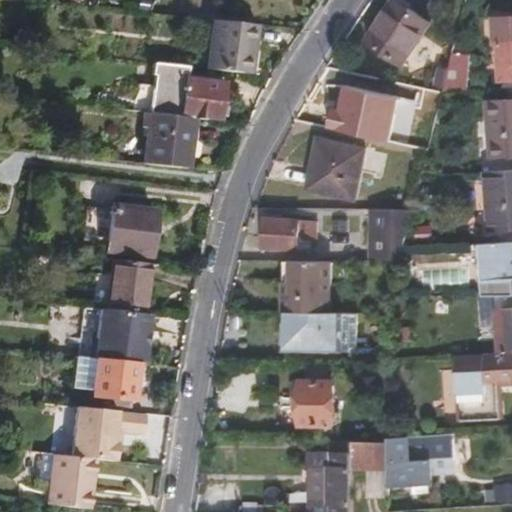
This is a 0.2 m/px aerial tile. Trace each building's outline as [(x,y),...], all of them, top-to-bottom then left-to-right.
[(248,13),(253,0),(229,0),(228,5),(248,13)] [(419,23),(384,0),(356,43),(389,66),(419,23)] [(202,69),(247,73),(252,23),(207,19),(202,69)] [(497,56),(500,90),(511,88),(511,26),(493,28),(495,56),(497,56)] [(448,69),(445,87),(467,89),(470,54),(452,52),(448,69)] [(144,113),(186,118),(213,121),(217,83),(182,79),(184,67),(150,63),(144,113)] [(433,85),(445,87),(448,69),(439,66),(433,85)] [(441,102),(452,101),(453,95),(443,93),(441,102)] [(389,94),(380,134),(404,140),(407,121),(401,119),(406,98),(389,94)] [(511,109),(487,112),(489,169),(511,167),(511,109)] [(143,113),(137,162),(180,166),(186,118),(144,113),(143,113)] [(317,141),(306,192),(352,202),(363,151),(317,141)] [(430,172),(430,181),(441,180),(442,172),(430,172)] [(511,247),(511,178),(482,181),(486,250),(511,247)] [(144,255),(148,212),(107,207),(102,250),(144,255)] [(407,255),(415,217),(372,215),(374,266),(405,267),(407,255)] [(294,239),(305,239),(310,239),(310,221),(262,220),(260,248),(294,248),(294,245),(294,239)] [(339,224),(327,224),(327,234),(340,234),(339,224)] [(493,306),(511,304),(511,247),(486,250),(481,250),(484,306),(493,306)] [(110,261),(104,311),(137,315),(143,265),(110,261)] [(334,264),(287,263),(284,293),(288,294),(285,318),(329,321),(334,264)] [(511,304),(493,306),(497,356),(511,354),(511,304)] [(285,318),(283,318),(279,353),(332,357),(336,323),(329,321),(285,318)] [(94,339),(92,360),(129,365),(130,365),(134,329),(96,325),(96,322),(82,321),(80,337),(94,339)] [(336,323),(332,357),(347,358),(350,323),(336,323)] [(393,344),(394,328),(385,327),(383,343),(393,344)] [(402,328),(394,328),(393,344),(402,344),(402,328)] [(92,360),(94,339),(80,337),(78,358),(92,360)] [(352,376),(361,376),(362,355),(354,355),(352,376)] [(361,376),(393,380),(394,368),(393,359),(362,355),(361,376)] [(78,358),(67,357),(63,389),(87,391),(86,400),(125,404),(130,365),(129,365),(92,360),(78,358)] [(511,387),(511,363),(454,365),(456,429),(497,428),(498,389),(511,387)] [(330,374),(307,372),(305,391),(291,389),(288,414),(295,414),(294,430),(324,433),(330,374)] [(125,404),(86,400),(84,410),(124,415),(125,404)] [(135,434),(137,416),(124,415),(84,410),(72,408),(67,457),(87,460),(108,462),(110,444),(107,444),(108,431),(114,432),(135,434)] [(392,474),(392,490),(433,489),(433,477),(459,476),(458,442),(392,445),(392,451),(392,474)] [(361,511),(362,473),(363,448),(347,447),(347,460),(319,458),(317,511),(361,511)] [(362,473),(392,474),(392,451),(363,448),(362,473)] [(49,480),(46,504),(81,508),(87,460),(67,457),(37,454),(34,478),(49,480)] [(220,511),(222,502),(196,500),(195,510),(212,511),(220,511)] [(225,500),(224,511),(251,511),(252,503),(225,500)]
